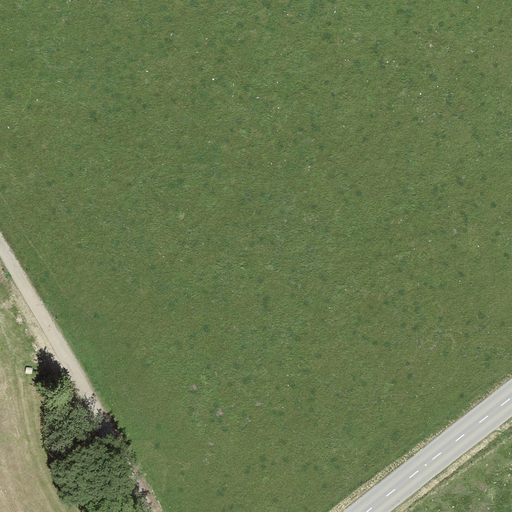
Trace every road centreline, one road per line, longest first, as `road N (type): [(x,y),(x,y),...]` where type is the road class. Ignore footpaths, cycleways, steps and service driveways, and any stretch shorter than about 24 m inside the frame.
road 1 (track): [(148,511),(0,245)]
road 2 (secondary): [(511,397),(367,511)]
